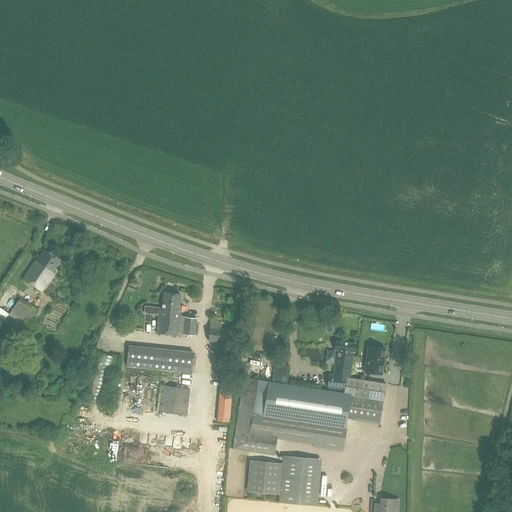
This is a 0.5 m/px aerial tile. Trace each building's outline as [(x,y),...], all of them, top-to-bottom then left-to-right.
[(23,279),(32,285),(41,291),(53,273),(52,272),(60,261),(44,250),(36,262),(35,261),(23,279)] [(159,309),(156,333),(183,336),(183,334),(195,335),(196,319),(185,318),(185,316),(180,316),(181,306),(179,306),(180,294),(163,292),(161,310),(159,309)] [(0,318),(22,333),(37,309),(20,298),(11,311),(4,306),(2,309),(0,308),(0,318)] [(208,342),(232,345),(234,330),(221,329),(221,321),(210,320),(208,342)] [(356,344),(335,341),(334,350),(336,350),(334,366),(333,375),(329,375),(328,387),(343,389),(345,378),(349,379),(349,378),(350,379),(350,378),(353,352),(354,352),(356,344)] [(171,364),(177,365),(193,367),(194,352),(135,345),(132,370),(153,373),(170,376),(171,367),(170,366),(171,364)] [(372,345),(372,348),(367,347),(364,372),(381,374),(384,349),(380,349),(380,347),(372,345)] [(99,352),(88,391),(96,393),(107,354),(99,352)] [(272,381),(287,383),(289,366),(275,364),(272,381)] [(232,449),(274,456),(278,436),(250,432),(251,425),(314,435),(312,447),(341,452),(347,415),(380,420),(386,384),(350,378),(350,379),(349,379),(345,379),(343,393),(243,378),(232,449)] [(216,422),(229,423),(233,382),(220,381),(216,422)] [(158,412),(187,416),(190,389),(161,386),(158,412)] [(278,503),(317,507),(321,460),(282,456),(281,462),(249,459),(246,490),(279,493),(278,503)] [(373,511),(391,511),(392,500),(380,499),(380,507),(374,507),(373,511)]
